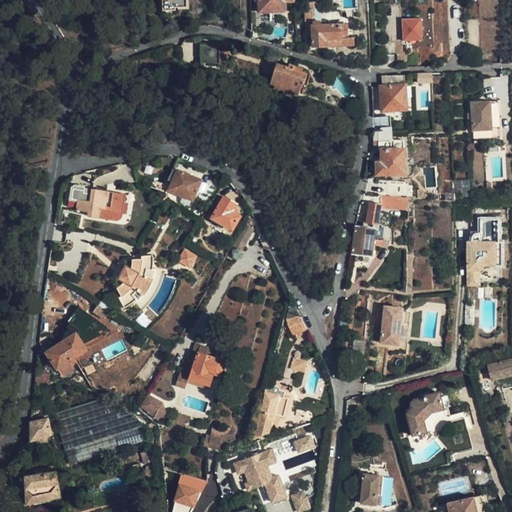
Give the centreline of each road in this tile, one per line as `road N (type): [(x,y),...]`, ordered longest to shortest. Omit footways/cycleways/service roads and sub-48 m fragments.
road 1 (residential): [(312,316),(335,293),(369,117),(366,76),(221,31),(66,61)]
road 2 (residential): [(312,316),(241,181),(227,169),(153,149),(55,170)]
road 3 (unclassified): [(55,170),(20,431),(0,455)]
road 4 (unknown): [(338,393),(425,368),(451,345),(453,220)]
road 5 (residential): [(327,511),(338,393),(312,316)]
road 6 (unknown): [(472,390),(510,511)]
